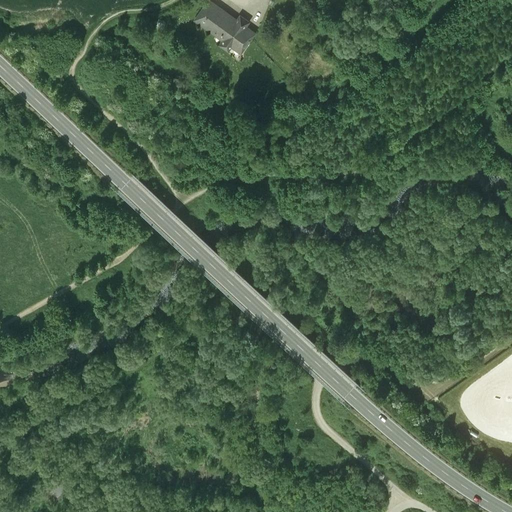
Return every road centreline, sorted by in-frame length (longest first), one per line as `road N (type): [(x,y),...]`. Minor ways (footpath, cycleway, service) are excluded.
road 1 (primary): [(511,506),(352,388),(0,59)]
road 2 (track): [(411,504),(321,423),(315,399),(322,380),(341,354),(368,352),(426,376),(455,374),(511,331)]
road 3 (track): [(322,380),(245,303),(270,232)]
road 4 (track): [(73,78),(131,132),(182,202)]
